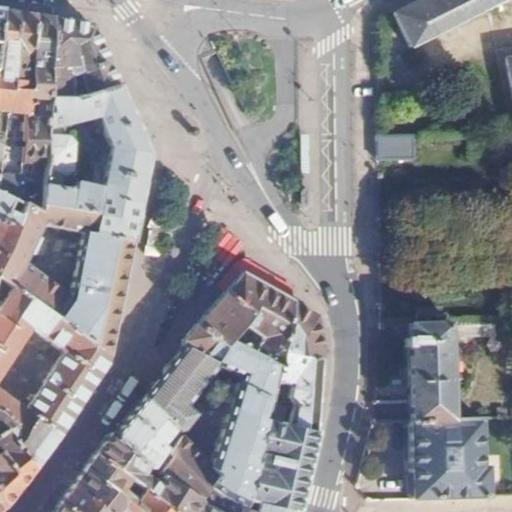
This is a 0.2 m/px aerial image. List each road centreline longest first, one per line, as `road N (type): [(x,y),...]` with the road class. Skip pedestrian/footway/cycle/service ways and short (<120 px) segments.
road 1 (residential): [(225,145),(112,402),(27,511)]
road 2 (tertiary): [(225,145),(331,286),(344,344),(320,511)]
road 3 (secondary): [(350,0),(285,20),(229,12)]
